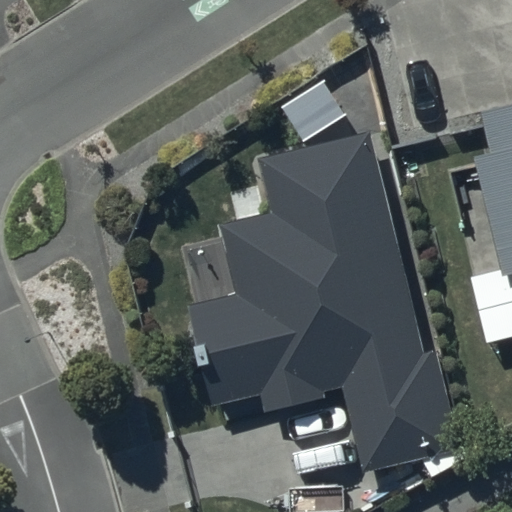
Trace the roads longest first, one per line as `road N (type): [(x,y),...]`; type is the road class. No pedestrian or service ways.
road 1 (residential): [(188,0),(0,121)]
road 2 (residential): [(0,348),(61,511)]
